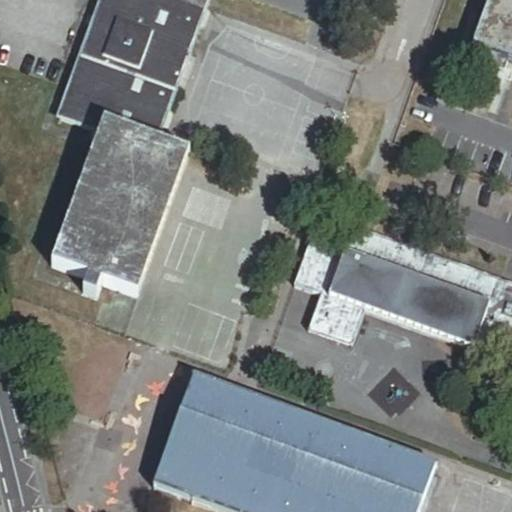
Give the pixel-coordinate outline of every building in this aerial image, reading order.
[(107,0),(61,125),(102,139),(105,129),(158,149),(212,0),(107,0)] [(511,0),(492,0),(473,55),(511,69),(511,0)] [(105,129),(102,139),(53,273),(138,304),(191,161),(158,149),(105,129)] [(494,298),(498,289),(345,232),(336,258),(310,248),(293,292),(319,302),(306,337),(350,353),(363,318),(472,358),(478,341),(494,298)] [(511,294),(498,289),(494,298),(511,304),(511,294)] [(511,304),(494,298),(478,341),(511,353),(511,304)] [(197,384),(155,496),(199,511),(425,511),(440,474),(197,384)]
